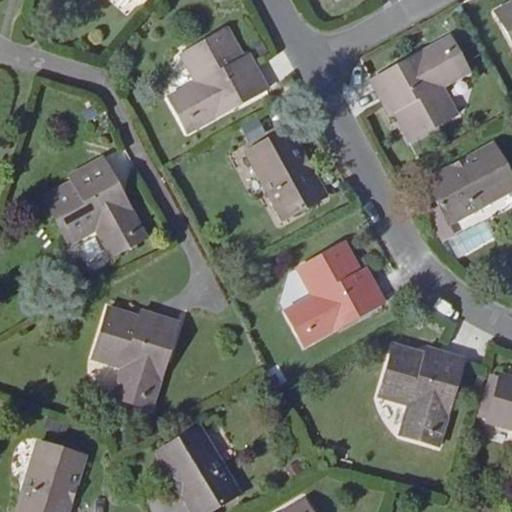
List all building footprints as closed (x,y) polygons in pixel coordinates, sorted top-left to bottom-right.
[(511,4),(497,13),(511,41),(511,4)] [(267,89),(248,55),(243,58),(228,31),(183,56),(198,82),(169,98),(189,133),(267,89)] [(411,141),(457,116),(442,88),(469,73),(450,38),(371,81),(390,116),(396,113),(411,141)] [(325,196),(289,129),(246,153),(283,220),(325,196)] [(449,224),(511,189),(511,180),(493,145),(426,182),(449,224)] [(103,159),(68,178),(70,184),(44,198),(69,244),(96,229),(111,257),(146,237),(103,159)] [(305,346),(383,303),(364,269),(360,271),(345,244),(298,270),(313,296),(285,311),(305,346)] [(122,367),(112,397),(151,409),(178,324),(140,312),(138,317),(108,308),(92,358),(122,367)] [(400,436),(439,447),(464,360),(425,349),(423,355),(394,346),(380,397),(409,405),(400,436)] [(511,378),(501,375),(487,423),(511,430),(511,378)] [(199,426),(157,452),(192,511),(213,511),(240,496),(199,426)] [(67,511),(84,457),(39,443),(17,511),(67,511)] [(312,511),(305,500),(286,511),(312,511)]
